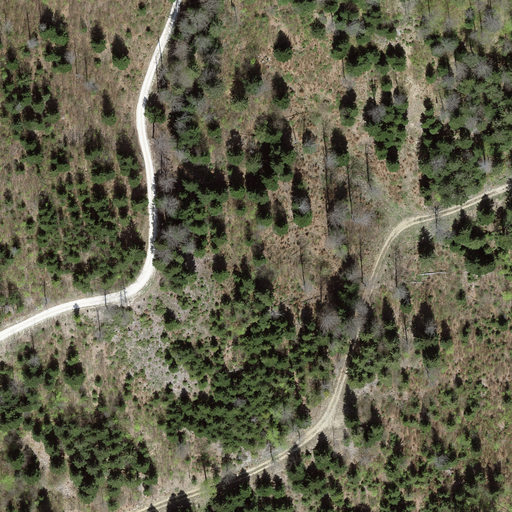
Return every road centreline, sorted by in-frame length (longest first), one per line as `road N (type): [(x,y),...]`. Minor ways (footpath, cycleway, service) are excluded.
road 1 (track): [(511,185),(458,212),(402,224),(385,250),(330,423),(310,443),(147,511)]
road 2 (unclassified): [(0,335),(127,291),(149,271),(150,180),(139,109),(178,0)]
